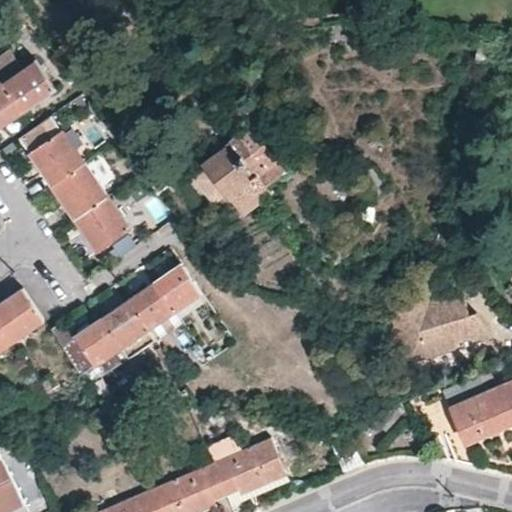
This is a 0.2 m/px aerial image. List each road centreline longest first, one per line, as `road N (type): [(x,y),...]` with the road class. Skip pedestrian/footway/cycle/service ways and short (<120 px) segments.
road 1 (residential): [(511,489),(434,471),(395,472),(298,511)]
road 2 (residential): [(33,231),(77,297),(162,242)]
